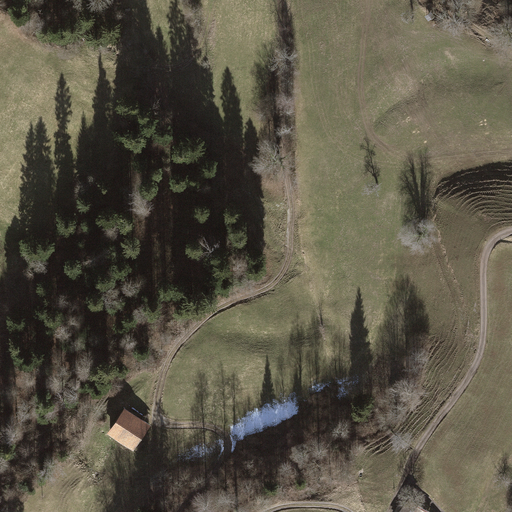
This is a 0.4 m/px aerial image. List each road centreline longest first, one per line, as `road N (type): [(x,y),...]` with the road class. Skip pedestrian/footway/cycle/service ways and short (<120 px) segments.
road 1 (track): [(172,511),(218,467),(229,443),(205,424),(159,422),(157,384),(167,354),(207,314),(274,280),(285,259),(285,175),(269,134),(240,116),(161,158),(128,138),(112,108),(129,78),(174,71),(190,60),(207,6)]
road 2 (track): [(388,511),(410,457),(476,360),(482,256),(494,235),(511,232)]
